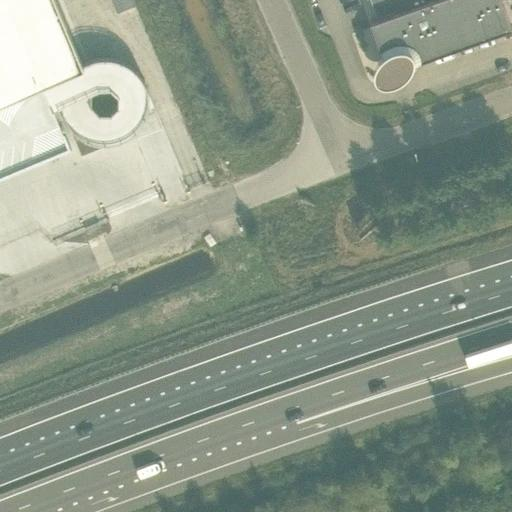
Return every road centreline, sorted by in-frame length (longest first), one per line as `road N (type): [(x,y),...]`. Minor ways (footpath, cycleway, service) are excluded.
road 1 (motorway): [(511,291),(314,350),(0,470)]
road 2 (unclassified): [(0,297),(338,158)]
road 3 (track): [(246,192),(211,131),(187,104),(162,94),(0,161)]
road 4 (motorway): [(11,511),(288,410)]
road 5 (motorway): [(288,410),(511,339)]
road 6 (motorway): [(288,410),(511,357)]
road 7 (unclassified): [(338,158),(511,97)]
road 8 (unclassified): [(270,0),(338,158)]
